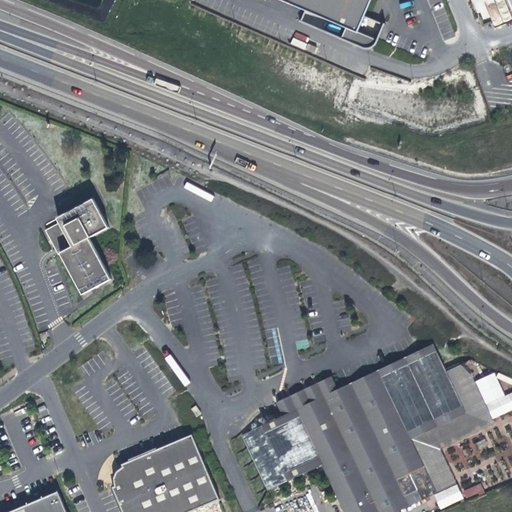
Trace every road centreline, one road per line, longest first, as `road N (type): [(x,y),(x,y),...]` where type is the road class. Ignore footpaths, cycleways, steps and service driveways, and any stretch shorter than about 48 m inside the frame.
road 1 (primary): [(511,223),(45,50)]
road 2 (primary): [(243,151),(404,238),(511,326)]
road 3 (motorway): [(511,185),(440,182),(219,105)]
road 4 (primary): [(243,151),(511,264)]
road 5 (unclassified): [(471,37),(445,67),(411,73),(229,0)]
road 6 (primary): [(0,53),(243,151)]
road 7 (unclassified): [(219,105),(173,76),(0,2)]
road 8 (unclassified): [(147,279),(0,391)]
road 9 (motorway): [(219,105),(45,50)]
